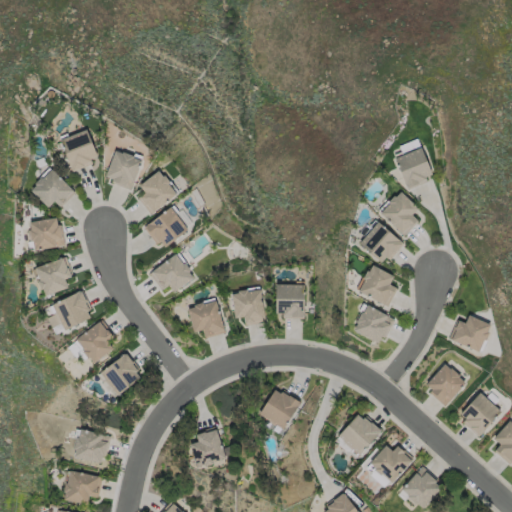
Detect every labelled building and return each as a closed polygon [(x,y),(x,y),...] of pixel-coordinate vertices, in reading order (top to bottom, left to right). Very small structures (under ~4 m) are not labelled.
[(71,170),(60,138),(87,129),(98,160),(71,170)] [(399,146),(418,139),(433,178),(406,188),(394,156),(402,153),(399,146)] [(133,187),(105,179),(114,149),(141,157),(133,187)] [(29,189),(51,168),(75,192),(61,207),(54,201),(48,208),(29,189)] [(138,199),(145,193),(139,186),(159,170),(178,193),(151,215),(138,199)] [(379,212),(399,191),(417,208),(411,214),(418,221),(403,236),(379,212)] [(144,226),(171,206),(187,229),(160,249),(144,226)] [(64,246),(30,251),(27,222),(60,217),(64,246)] [(384,265),(358,244),(377,221),(403,243),(384,265)] [(194,277),(167,296),(150,272),(177,252),(194,277)] [(69,288),(42,296),(34,267),(65,258),(71,278),(66,279),(69,288)] [(358,292),(370,265),(394,275),(390,284),(396,287),(388,305),(358,292)] [(304,284),(304,318),(276,318),(276,284),(304,284)] [(263,324),(243,324),(243,319),(233,319),(232,290),(262,289),(263,324)] [(64,331),(51,305),(80,291),(93,317),(64,331)] [(217,299),(223,334),(204,337),(203,332),(192,334),(186,305),(217,299)] [(352,331),(363,304),(393,317),(382,344),(352,331)] [(464,323),(469,314),(491,325),(478,353),(449,339),(458,320),(464,323)] [(113,349),(92,364),(75,339),(101,321),(112,337),(106,341),(113,349)] [(98,373),(126,353),(142,376),(115,396),(98,373)] [(445,405),(423,386),(445,362),(466,382),(445,405)] [(286,429),(259,415),(274,387),(301,401),(286,429)] [(501,412),(478,437),(456,417),(480,392),(501,412)] [(381,432),(355,458),(334,438),(360,411),(381,432)] [(493,438),(509,419),(511,421),(511,461),(510,464),(494,451),(500,444),(493,438)] [(216,428),(225,457),(197,466),(188,437),(216,428)] [(108,434),(104,463),(73,458),(77,429),(108,434)] [(392,451),(396,446),(410,455),(390,488),(371,476),(376,469),(370,466),(383,445),(392,451)] [(400,492),(418,467),(440,483),(422,508),(400,492)] [(98,497),(89,495),(87,504),(63,500),(68,471),(101,477),(98,497)] [(358,511),(321,511),(320,510),(343,492),(358,511)] [(182,511),(162,511),(172,502),(182,511)]
